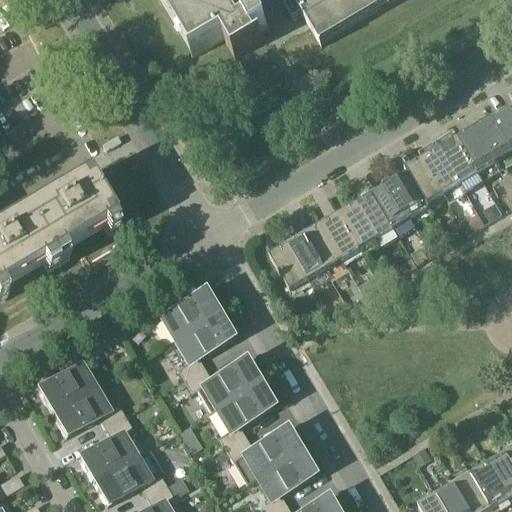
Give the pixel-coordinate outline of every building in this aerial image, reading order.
[(164,0),(198,56),(192,59),(193,60),(224,42),(236,62),(259,49),(254,42),(260,38),(269,33),(261,19),(237,33),(220,5),(216,0),(164,0)] [(393,0),(304,0),(297,5),(293,0),(292,0),(322,50),(323,50),(320,44),(393,0)] [(511,109),(494,120),(511,149),(511,109)] [(511,149),(494,120),(477,130),(500,170),(511,162),(511,149)] [(477,130),(460,140),(481,176),(483,180),(500,170),(477,130)] [(460,140),(442,150),(463,187),(481,176),(460,140)] [(442,150),(425,160),(446,196),(463,187),(442,150)] [(446,196),(425,160),(407,170),(411,176),(429,207),(446,196)] [(429,207),(411,176),(394,186),(415,222),(432,212),(429,207)] [(0,292),(115,224),(88,179),(0,231),(0,292)] [(394,186),(377,196),(400,235),(417,225),(415,222),(394,186)] [(377,196),(360,206),(381,242),(383,246),(400,235),(377,196)] [(381,242),(360,206),(342,217),(363,252),(381,242)] [(342,217),(325,227),(346,263),(363,252),(342,217)] [(346,263),(325,227),(308,237),(329,273),(346,263)] [(308,237),(291,247),(312,283),(329,273),(308,237)] [(312,283),(291,247),(272,258),(293,294),(312,283)] [(421,252),(412,258),(418,268),(428,262),(421,252)] [(174,347),(222,318),(222,317),(215,322),(212,317),(214,316),(203,298),(160,323),(174,347)] [(222,318),(174,347),(176,346),(179,351),(177,352),(187,369),(177,375),(184,387),(205,375),(198,364),(236,341),(222,318)] [(111,331),(119,344),(139,332),(132,319),(111,331)] [(119,344),(111,331),(91,344),(92,346),(94,350),(97,354),(98,356),(119,344)] [(205,375),(184,387),(191,399),(196,396),(210,418),(258,390),(257,389),(256,390),(253,385),(255,384),(244,367),(211,386),(205,375)] [(93,395),(93,394),(90,389),(91,388),(81,371),(38,396),(52,420),(54,419),(53,418),(93,395)] [(272,413),(258,390),(210,418),(210,419),(217,415),(220,420),(218,421),(228,438),(218,444),(225,456),(246,444),(239,432),(272,413)] [(94,393),(93,394),(93,395),(53,418),(54,419),(56,424),(55,425),(65,443),(98,423),(104,434),(125,422),(118,410),(108,416),(94,393)] [(482,418),(481,417),(469,424),(470,425),(475,433),(487,427),(482,418)] [(125,422),(104,434),(111,446),(78,465),(92,488),(135,463),(135,462),(133,463),(130,458),(132,457),(122,440),(132,434),(125,422)] [(165,445),(175,438),(171,431),(160,438),(165,445)] [(176,439),(189,460),(202,452),(189,431),(176,439)] [(252,455),(246,444),(225,456),(245,490),(299,459),(298,458),(297,459),(294,454),(295,453),(285,435),(252,455)] [(425,452),(413,459),(417,467),(429,459),(425,452)] [(510,503),(511,502),(511,468),(506,458),(489,468),(510,503)] [(299,459),(245,490),(246,491),(258,484),(261,489),(259,490),(269,507),(260,511),(286,511),(280,501),(312,482),(299,459)] [(149,485),(135,463),(92,488),(93,489),(94,488),(97,493),(96,494),(106,511),(139,492),(145,503),(166,491),(159,479),(149,485)] [(472,478),(492,511),(496,511),(510,503),(489,468),(472,478)] [(492,511),(472,478),(455,489),(468,511),(492,511)] [(468,511),(455,489),(438,499),(445,511),(468,511)] [(166,491),(145,503),(150,511),(164,511),(163,509),(173,503),(166,491)] [(445,511),(438,499),(419,510),(419,511),(445,511)]
